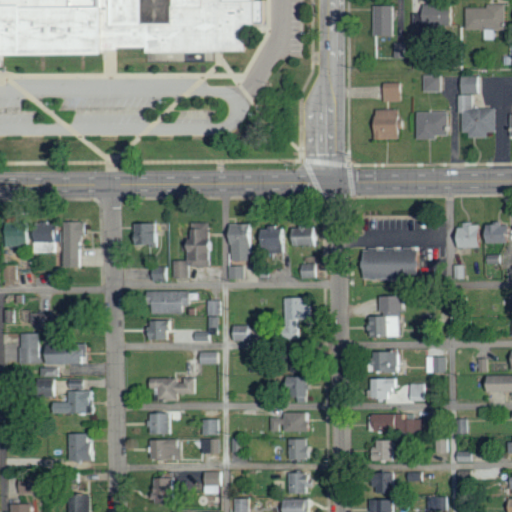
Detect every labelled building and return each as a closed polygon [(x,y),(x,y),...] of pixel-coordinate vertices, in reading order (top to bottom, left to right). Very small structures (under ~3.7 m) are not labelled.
[(247,51),(220,52),(109,53),(0,54),(0,0),(255,0),(256,1),(263,1),(264,22),(246,23),(247,51)] [(392,6),(372,6),(371,36),(391,37),(392,6)] [(447,28),(447,6),(419,6),(419,14),(412,14),(412,28),(447,28)] [(504,30),(503,6),(463,7),(464,30),(482,30),(482,40),(493,40),(493,30),(504,30)] [(393,56),(404,57),(405,44),(393,43),(393,56)] [(422,92),(439,92),(440,76),(422,76),(422,92)] [(479,94),(480,77),(459,76),(459,93),(479,94)] [(398,83),(381,84),(381,103),(399,102),(398,83)] [(495,133),(495,108),(473,108),(473,95),(459,95),(460,137),(486,137),(486,133),(495,133)] [(394,110),(371,111),(372,140),(395,139),(394,110)] [(433,140),(433,136),(446,136),(447,113),(414,113),(414,140),(433,140)] [(32,246),(33,222),(11,221),(11,245),(32,246)] [(68,267),(85,266),(85,236),(91,236),(91,221),(68,222),(68,267)] [(164,243),(164,222),(137,223),(137,243),(164,243)] [(192,267),(217,266),(216,235),(214,235),(214,222),(197,223),(197,238),(191,238),(192,267)] [(61,224),(43,223),(42,252),(60,253),(61,224)] [(236,261),(257,260),(256,223),(235,223),(236,261)] [(300,245),(321,245),(321,225),(300,224),(300,245)] [(453,249),(476,248),(475,225),(452,226),(453,249)] [(505,225),(481,225),(481,244),(505,244),(505,225)] [(290,226),(262,227),(263,250),(290,249),(290,226)] [(425,277),(424,246),(370,248),(370,279),(425,277)] [(192,260),(177,261),(177,278),(192,277),(192,260)] [(303,278),(321,278),(321,263),(302,263),(303,278)] [(248,278),(247,266),(232,266),(233,279),(248,278)] [(171,267),(154,267),(154,281),(171,281),(171,267)] [(189,306),(194,306),(195,291),(160,290),(159,312),(189,313),(189,306)] [(407,335),(405,295),(384,296),(385,316),(372,316),(373,337),(407,335)] [(288,297),(289,337),(302,337),(302,319),(315,318),(315,297),(288,297)] [(223,315),(223,300),(211,300),(210,315),(223,315)] [(54,326),(54,313),(33,312),(33,326),(54,326)] [(175,339),(174,320),(151,320),(151,339),(175,339)] [(42,333),(22,333),(23,363),(42,363),(42,333)] [(86,363),(85,343),(47,344),(48,364),(86,363)] [(379,372),(404,371),(403,351),(379,351),(379,372)] [(205,364),(223,363),(223,352),(205,352),(205,364)] [(254,354),(255,372),(266,371),(265,354),(254,354)] [(450,356),(429,356),(430,372),(451,372),(450,356)] [(312,376),(293,377),(294,397),(312,396),(312,376)] [(509,394),(509,397),(511,396),(511,376),(482,377),(482,394),(509,394)] [(199,377),(185,378),(185,377),(155,378),(155,396),(163,395),(163,401),(183,400),(183,394),(200,393),(199,377)] [(374,378),(375,403),(429,401),(429,384),(402,384),(402,377),(374,378)] [(97,390),(89,391),(89,379),(75,379),(76,413),(98,412),(97,390)] [(153,434),(176,434),(175,412),(152,413),(153,434)] [(314,431),(314,412),(286,412),(286,417),(274,416),(274,431),(286,432),(286,431),(314,431)] [(405,431),(405,433),(432,434),(432,420),(404,419),(404,414),(382,414),(382,430),(405,431)] [(205,434),(222,435),(222,419),(206,418),(205,434)] [(95,433),(74,433),(75,460),(96,460),(95,433)] [(234,454),(245,453),(244,437),(234,438),(234,454)] [(222,439),(205,438),(204,453),(222,454),(222,439)] [(313,438),(292,439),(293,460),(314,459),(313,438)] [(184,439),(156,440),(156,460),(185,459),(184,439)] [(398,460),(397,439),(378,440),(378,461),(398,460)] [(225,484),(225,472),(211,472),(211,482),(217,481),(217,479),(220,479),(220,484),(225,484)] [(315,493),(315,472),(293,473),(294,493),(315,493)] [(397,493),(397,473),(377,473),(377,492),(397,493)] [(24,493),(50,493),(49,476),(24,477),(24,493)] [(178,502),(177,477),(157,478),(158,503),(178,502)] [(95,511),(96,495),(72,494),(72,511),(95,511)] [(449,497),(431,497),(431,510),(449,510),(449,497)] [(238,511),(252,511),(252,498),(238,499),(238,511)] [(314,511),(315,499),(291,499),(290,511),(314,511)] [(395,511),(396,499),(377,499),(376,511),(395,511)]
